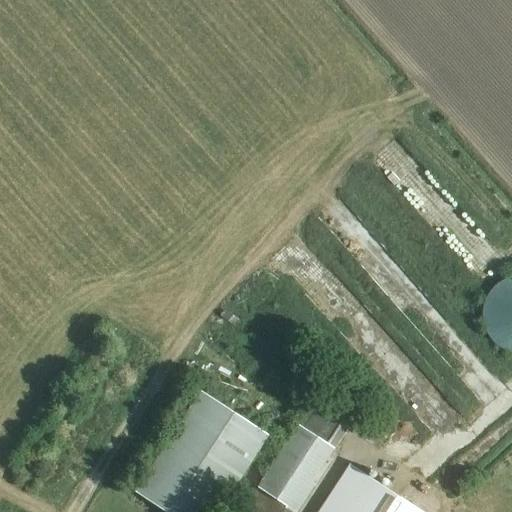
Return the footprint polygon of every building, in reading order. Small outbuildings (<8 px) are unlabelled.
[(511,279),(504,282),(492,291),(485,304),(482,318),(485,332),(493,345),(505,353),(511,355),(511,279)] [(470,359),(472,373),(487,371),(485,357),(470,359)] [(130,396),(137,375),(123,370),(116,391),(130,396)] [(0,451),(0,460),(22,470),(55,391),(29,381),(0,451)] [(222,511),(272,438),(205,393),(138,493),(165,511),(222,511)] [(320,394),(241,511),(299,511),(318,486),(313,483),(356,418),(350,414),(320,394)] [(71,485),(87,481),(81,459),(65,463),(71,485)] [(323,511),(418,511),(352,468),(323,511)]
